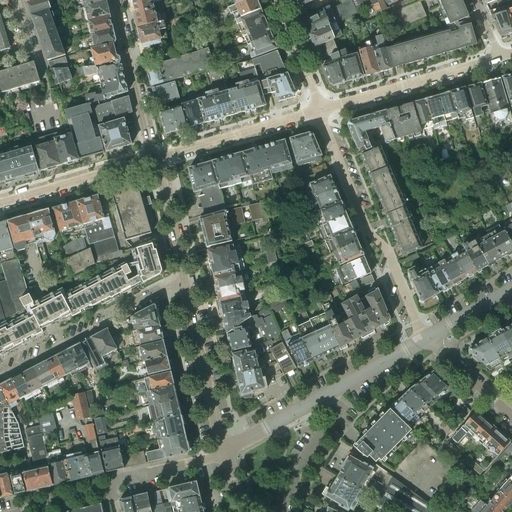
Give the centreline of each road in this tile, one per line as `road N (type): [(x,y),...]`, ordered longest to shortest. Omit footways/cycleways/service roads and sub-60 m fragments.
road 1 (residential): [(319,109),(366,228),(386,251),(425,335)]
road 2 (residential): [(226,452),(14,511)]
road 3 (residential): [(0,377),(184,281)]
road 4 (residential): [(319,109),(498,57)]
road 5 (residential): [(184,281),(226,452)]
road 6 (residential): [(155,159),(319,109)]
road 7 (residential): [(114,0),(155,159)]
road 8 (residential): [(0,203),(155,159)]
road 9 (residential): [(280,511),(299,465),(337,420),(328,392)]
road 10 (residential): [(155,159),(184,281)]
